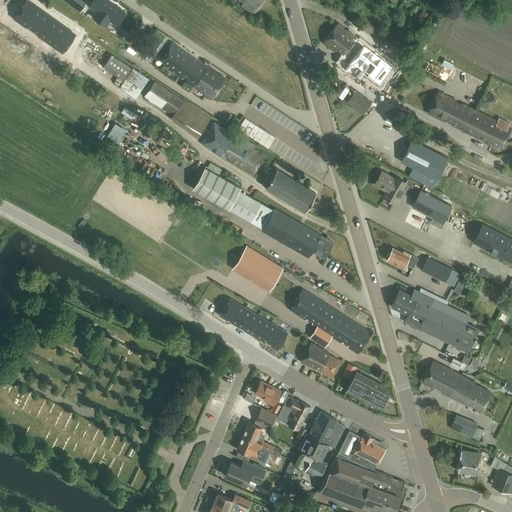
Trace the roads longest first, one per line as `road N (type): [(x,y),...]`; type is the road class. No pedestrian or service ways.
road 1 (tertiary): [(413,426),(290,0)]
road 2 (unclassified): [(253,351),(0,204)]
road 3 (unknown): [(326,125),(347,137),(398,103),(482,151),(511,157)]
road 4 (unclassified): [(413,426),(391,430),(253,351)]
road 5 (unclassified): [(184,511),(253,351)]
